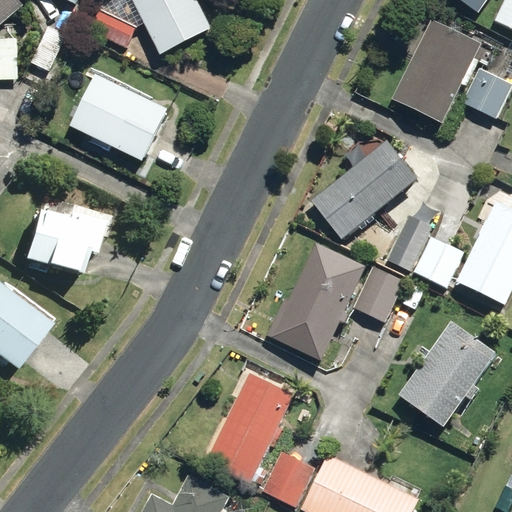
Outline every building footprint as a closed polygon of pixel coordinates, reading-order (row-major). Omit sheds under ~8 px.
[(0,0),(0,32),(25,11),(15,0),(0,0)] [(56,0),(78,11),(83,0),(56,0)] [(112,0),(95,0),(93,6),(107,13),(112,0)] [(132,0),(163,61),(215,35),(197,0),(132,0)] [(455,0),(482,19),(495,0),(455,0)] [(511,0),(508,0),(496,24),(511,31),(511,0)] [(91,36),(127,53),(138,31),(102,14),(91,36)] [(396,105),(447,130),(466,91),(470,93),(482,68),(478,66),(485,51),(435,26),(396,105)] [(34,66),(52,76),(69,39),(50,30),(34,66)] [(0,80),(17,81),(17,42),(0,41),(0,80)] [(465,107),(499,123),(511,96),(511,87),(482,73),(465,107)] [(73,133),(146,170),(172,118),(99,82),(73,133)] [(314,207),(344,246),(422,187),(391,148),(314,207)] [(460,288),(509,313),(511,306),(511,213),(500,208),(460,288)] [(390,264),(414,276),(435,232),(411,220),(390,264)] [(24,268),(80,285),(95,238),(38,221),(24,268)] [(417,277),(450,294),(467,259),(434,242),(417,277)] [(270,342),(324,368),(369,274),(318,250),(291,308),(287,306),(270,342)] [(357,313),(388,328),(407,287),(375,272),(357,313)] [(0,366),(15,378),(52,333),(0,290),(0,366)] [(403,402),(448,435),(456,423),(461,427),(481,397),(476,394),(500,361),(456,329),(403,402)] [(207,467),(253,490),(298,402),(252,379),(207,467)] [(264,494),(298,511),(318,473),(283,456),(264,494)] [(304,511),(420,511),(423,507),(331,461),(304,511)] [(511,511),(511,475),(495,510),(499,511),(511,511)] [(146,511),(229,511),(233,505),(192,481),(175,511),(154,499),(146,511)]
